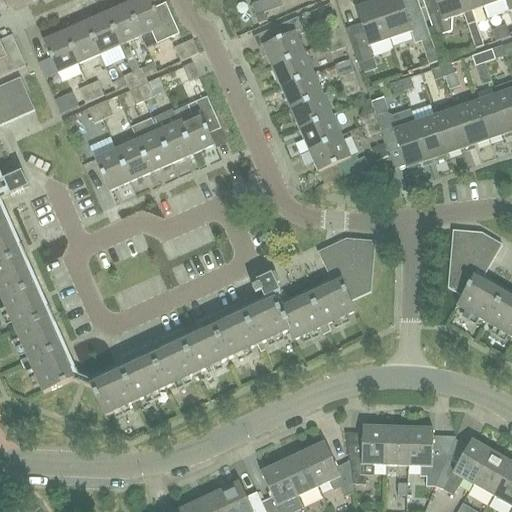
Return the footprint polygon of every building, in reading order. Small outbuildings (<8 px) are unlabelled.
[(0,0),(0,79),(27,69),(13,38),(0,43),(0,0)] [(141,0),(128,6),(142,38),(152,34),(157,45),(179,35),(165,4),(155,9),(151,0),(141,0)] [(429,33),(428,31),(428,32),(421,12),(406,17),(400,0),(384,0),(377,2),(390,40),(411,33),(415,45),(426,41),(424,35),(429,33)] [(454,18),(463,15),(458,0),(422,0),(433,30),(428,31),(429,33),(431,40),(453,32),(454,18)] [(487,19),(488,19),(481,0),(458,0),(463,15),(468,27),(467,27),(475,50),(484,47),(476,24),(476,23),(472,12),(484,8),(487,19)] [(511,0),(481,0),(488,19),(511,10),(511,0)] [(370,47),(390,40),(377,2),(356,10),(363,29),(348,35),(358,65),(374,59),(370,47)] [(251,6),(258,25),(267,22),(264,14),(260,3),(251,6)] [(121,48),(142,38),(128,6),(107,16),(121,48)] [(101,57),(121,48),(107,16),(86,25),(101,57)] [(273,69),(304,55),(295,34),(303,30),(297,19),(272,30),(277,41),(263,47),(273,69)] [(80,66),(101,57),(86,25),(66,34),(80,66)] [(327,44),(343,39),(339,28),(324,34),(327,44)] [(58,76),(80,66),(66,34),(44,44),(58,76)] [(343,39),(327,44),(331,54),(346,49),(343,39)] [(184,45),(190,59),(200,55),(194,41),(184,45)] [(181,63),(190,59),(184,45),(175,49),(181,63)] [(482,54),(486,64),(496,60),(492,50),(482,54)] [(485,64),(486,64),(482,54),(472,57),(478,76),(488,73),(485,64)] [(282,90),(314,76),(304,55),(273,69),(282,90)] [(339,77),(353,72),(348,60),(334,65),(339,77)] [(142,69),(139,63),(131,67),(133,73),(139,89),(149,84),(142,69)] [(189,83),(199,78),(193,63),(182,68),(189,83)] [(445,78),(444,79),(447,88),(458,85),(455,75),(451,64),(441,68),(445,78)] [(435,82),(444,79),(445,78),(441,68),(431,71),(435,82)] [(343,88),(357,82),(354,72),(353,72),(339,77),(343,88)] [(130,93),(139,89),(133,73),(123,78),(129,92),(130,93)] [(291,110),(323,96),(314,76),(282,90),(291,110)] [(400,81),(404,92),(414,88),(410,78),(400,81)] [(4,182),(0,171),(0,127),(35,113),(21,80),(0,89),(0,296),(44,395),(80,379),(1,201),(29,189),(22,174),(4,182)] [(394,96),(404,92),(400,81),(390,85),(394,96)] [(88,86),(95,101),(104,97),(98,82),(88,86)] [(357,82),(343,88),(347,98),(361,92),(357,82)] [(511,133),(511,82),(494,89),(497,96),(510,134),(511,133)] [(139,89),(145,102),(155,98),(149,84),(139,89)] [(85,105),(95,101),(88,86),(79,90),(85,105)] [(135,106),(145,102),(139,89),(130,93),(135,106)] [(300,131),(332,117),(323,96),(291,110),(300,131)] [(489,141),(510,134),(497,96),(476,103),(489,141)] [(180,124),(194,156),(215,147),(216,150),(227,146),(221,130),(207,98),(188,107),(193,118),(180,124)] [(376,118),(375,113),(373,114),(369,101),(361,104),(363,111),(360,117),(363,128),(378,123),(376,118)] [(97,106),(104,121),(113,117),(107,102),(97,106)] [(469,148),(489,141),(476,103),(456,110),(469,148)] [(94,125),(104,121),(97,106),(87,110),(94,125)] [(415,124),(428,162),(449,155),(436,117),(434,118),(429,106),(411,112),(415,124)] [(449,155),(469,148),(456,110),(436,117),(449,155)] [(428,162),(415,124),(411,112),(410,111),(392,117),(386,114),(376,118),(378,123),(382,133),(388,152),(400,148),(407,169),(428,162)] [(309,152),(341,138),(332,117),(300,131),(309,152)] [(173,166),(158,134),(152,120),(132,129),(152,175),(173,166)] [(382,133),(378,123),(363,128),(367,138),(382,133)] [(173,166),(194,156),(180,124),(158,134),(173,166)] [(131,184),(152,175),(132,129),(131,129),(137,143),(117,152),(131,184)] [(341,138),(309,152),(319,174),(337,165),(343,177),(376,163),(376,162),(388,157),(383,145),(371,150),(373,154),(358,161),(356,157),(351,160),(341,138)] [(110,194),(131,184),(117,152),(95,162),(110,194)] [(511,292),(485,277),(503,246),(482,234),(453,232),(448,290),(462,298),(457,307),(511,338),(511,292)] [(355,312),(351,303),(371,293),(376,242),(346,240),(318,254),(331,281),(285,303),(272,276),(257,283),(265,300),(89,384),(105,418),(288,332),(293,342),(355,312)] [(386,467),(387,429),(363,428),(363,434),(346,434),(353,486),(366,486),(366,477),(374,477),(374,466),(386,467)] [(408,468),(410,429),(387,429),(386,467),(408,468)] [(435,488),(456,437),(433,438),(433,430),(410,429),(408,468),(420,468),(420,478),(426,478),(426,488),(435,488)] [(345,434),(349,463),(336,469),(324,443),(303,454),(319,488),(330,483),(334,492),(340,489),(344,499),(354,494),(353,486),(346,434),(345,434)] [(473,486),(493,453),(472,441),(469,446),(456,440),(457,437),(456,437),(435,488),(443,491),(453,497),(463,480),(473,486)] [(493,497),(511,465),(511,464),(493,453),(473,486),(493,497)] [(298,498),(319,488),(303,454),(282,463),(298,498)] [(279,511),(277,508),(298,498),(282,463),(261,473),(272,498),(261,504),(265,511),(279,511)] [(511,508),(511,465),(493,497),(511,508)] [(265,511),(261,504),(251,509),(239,483),(217,493),(226,511),(265,511)] [(408,496),(408,484),(398,484),(398,496),(408,496)] [(226,511),(217,493),(197,503),(200,511),(226,511)] [(200,511),(197,503),(177,511),(200,511)]
